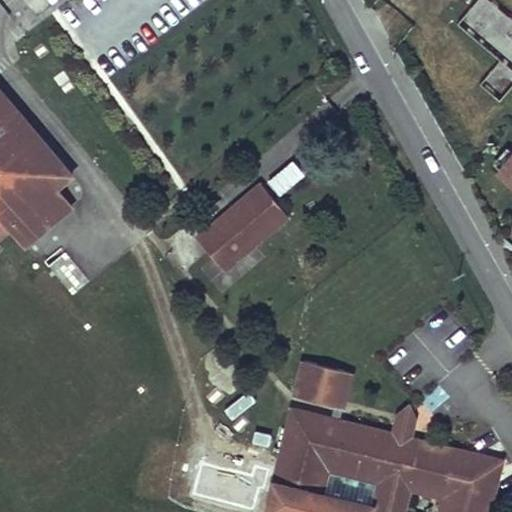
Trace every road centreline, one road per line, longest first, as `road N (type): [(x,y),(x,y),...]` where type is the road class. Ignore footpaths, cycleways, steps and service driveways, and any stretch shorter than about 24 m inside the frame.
road 1 (unclassified): [(339,0),(511,309)]
road 2 (unknown): [(511,329),(474,353),(484,393),(511,434)]
